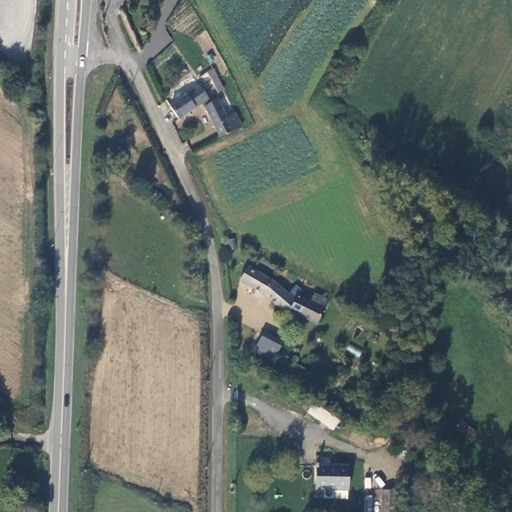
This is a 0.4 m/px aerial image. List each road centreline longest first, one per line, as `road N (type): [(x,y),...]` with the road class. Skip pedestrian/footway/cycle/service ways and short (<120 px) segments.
road 1 (unclassified): [(216,511),(217,291),(206,220),(126,60),(70,55)]
road 2 (secondary): [(70,55),(55,511)]
